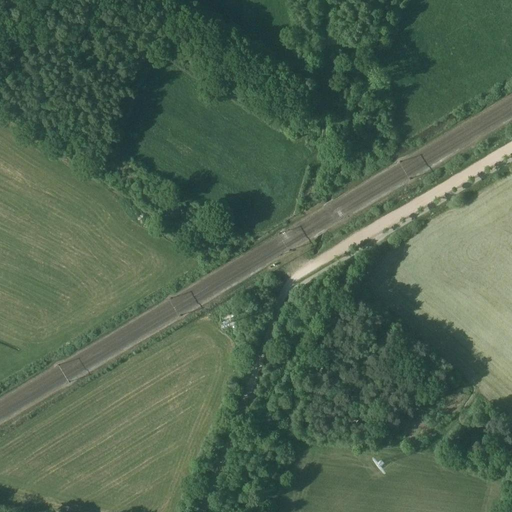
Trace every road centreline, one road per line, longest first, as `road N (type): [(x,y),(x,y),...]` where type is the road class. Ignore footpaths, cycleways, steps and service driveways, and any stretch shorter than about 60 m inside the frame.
road 1 (unclassified): [(205,511),(285,284),(296,275)]
road 2 (track): [(329,0),(313,197)]
road 3 (track): [(372,232),(511,148)]
